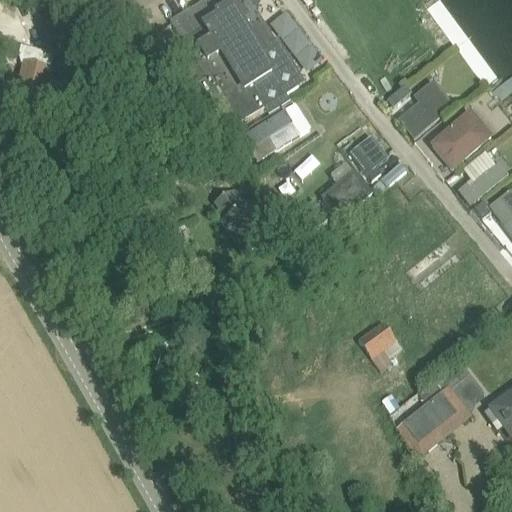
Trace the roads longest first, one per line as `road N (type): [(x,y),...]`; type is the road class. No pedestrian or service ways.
road 1 (residential): [(511,275),(288,0)]
road 2 (tertiary): [(164,511),(0,224)]
